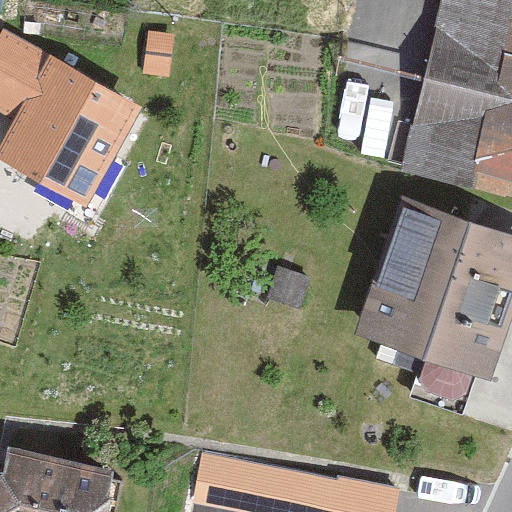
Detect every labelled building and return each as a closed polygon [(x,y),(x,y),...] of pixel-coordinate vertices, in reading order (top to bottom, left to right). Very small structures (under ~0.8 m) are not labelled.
[(511,0),(449,0),(406,177),(511,204),(511,0)] [(141,109),(4,33),(0,39),(0,108),(17,118),(0,147),(0,160),(86,208),(141,109)] [(511,353),(511,228),(410,195),(364,333),(503,380),(511,353)] [(15,441),(2,511),(128,511),(137,463),(15,441)] [(393,511),(398,488),(200,451),(190,506),(220,511),(393,511)]
